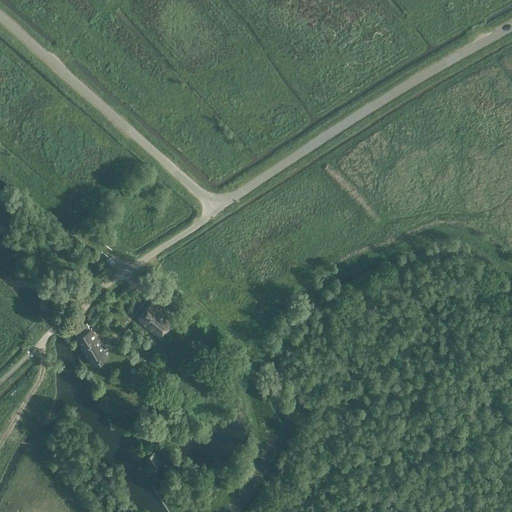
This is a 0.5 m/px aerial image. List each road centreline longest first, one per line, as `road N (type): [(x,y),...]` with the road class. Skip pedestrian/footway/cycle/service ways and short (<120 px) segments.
road 1 (unclassified): [(218,208),(511,27)]
road 2 (unclassified): [(218,208),(0,19)]
road 3 (unclassified): [(49,333),(103,285),(218,208)]
road 4 (track): [(0,456),(42,372),(41,343)]
